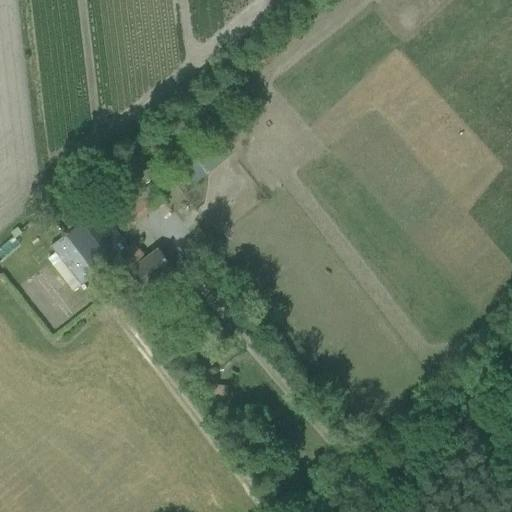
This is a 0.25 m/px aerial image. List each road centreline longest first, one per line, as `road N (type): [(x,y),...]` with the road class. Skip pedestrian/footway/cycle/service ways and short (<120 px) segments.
road 1 (unknown): [(393,492),(188,261)]
road 2 (unclassified): [(374,511),(511,367)]
